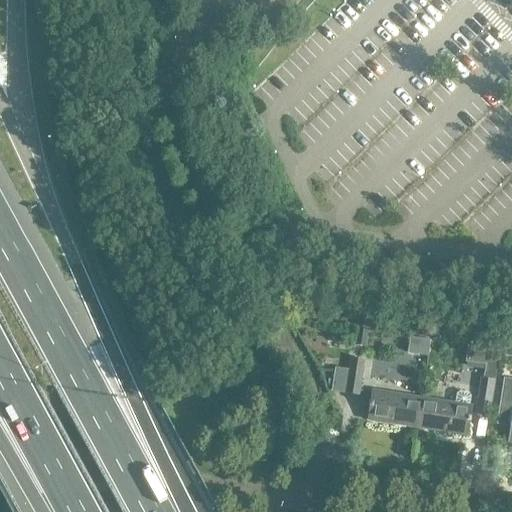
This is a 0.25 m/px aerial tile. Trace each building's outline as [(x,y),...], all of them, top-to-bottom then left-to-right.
[(356,330),(353,346),(364,347),(367,332),(356,330)] [(351,361),(346,394),(359,396),(364,363),(351,361)] [(511,381),(503,380),(496,426),(511,428),(511,432),(510,443),(511,443),(511,381)] [(489,416),(494,384),(481,382),(476,414),(489,416)] [(418,429),(422,399),(373,391),(368,422),(418,429)] [(468,406),(469,397),(467,394),(458,393),(454,395),(453,404),(422,399),(418,429),(467,437),(472,407),(468,406)]
